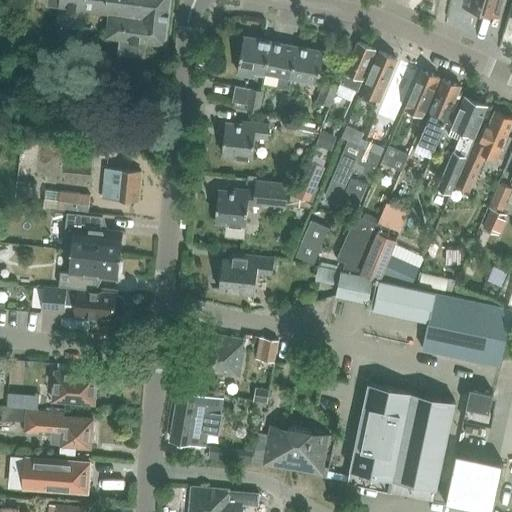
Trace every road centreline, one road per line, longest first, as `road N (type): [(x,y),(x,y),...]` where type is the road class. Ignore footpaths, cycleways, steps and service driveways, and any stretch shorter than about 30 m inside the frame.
road 1 (residential): [(150,511),(192,0)]
road 2 (residential): [(511,80),(365,13),(274,0)]
